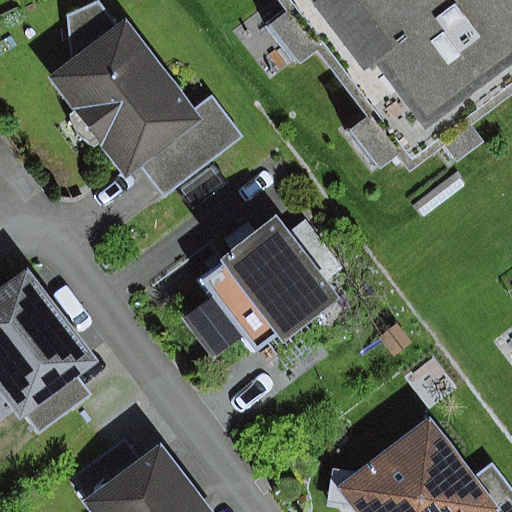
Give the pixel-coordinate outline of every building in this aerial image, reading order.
[(511,0),(268,0),(279,14),(263,26),(291,64),(308,51),(361,120),(345,132),(372,168),(389,156),(401,171),(511,86),(511,0)] [(122,22),(44,76),(112,173),(135,157),(190,119),(122,22)] [(190,119),(135,157),(164,197),(242,138),(214,100),(190,119)] [(266,222),(191,280),(204,297),(177,317),(209,359),(238,336),(252,354),(325,299),(266,222)] [(21,271),(0,287),(0,398),(14,417),(20,412),(72,372),(89,359),(21,271)] [(72,372),(20,412),(37,434),(89,394),(72,372)] [(426,420),(334,489),(351,511),(494,511),(495,511),(470,478),(426,420)] [(86,501),(139,462),(123,440),(70,479),(86,501)] [(86,501),(82,505),(87,511),(203,511),(155,449),(139,462),(86,501)] [(495,511),(494,511),(511,511),(511,492),(489,463),(470,478),(495,511)]
